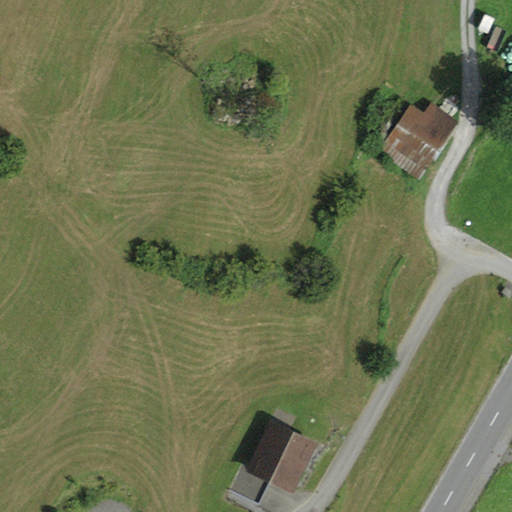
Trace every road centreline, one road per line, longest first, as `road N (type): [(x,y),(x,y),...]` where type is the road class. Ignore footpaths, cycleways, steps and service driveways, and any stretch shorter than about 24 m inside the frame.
road 1 (residential): [(511,271),(468,255),(445,280),(309,511)]
road 2 (primary): [(511,387),(441,511)]
